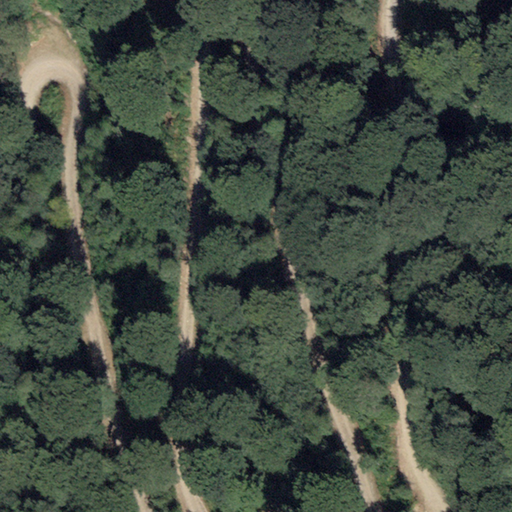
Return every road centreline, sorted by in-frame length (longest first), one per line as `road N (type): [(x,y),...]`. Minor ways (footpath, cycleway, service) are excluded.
road 1 (track): [(0,235),(25,158),(32,75),(58,66),(74,79),(70,197),(85,301),(116,438),(145,511)]
road 2 (track): [(244,0),(302,313),(373,511)]
road 3 (track): [(434,511),(407,437),(392,0)]
road 4 (track): [(195,511),(178,429),(199,169),(196,0)]
